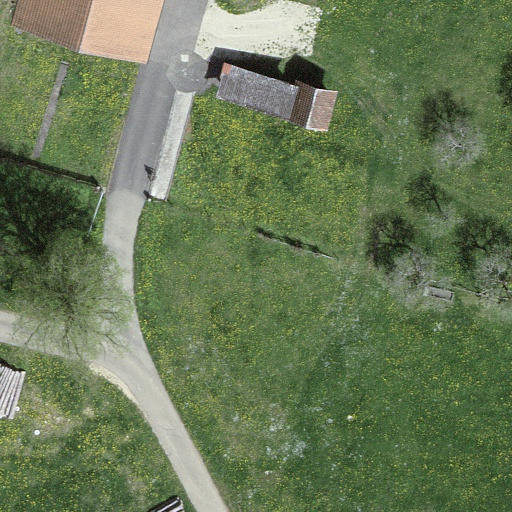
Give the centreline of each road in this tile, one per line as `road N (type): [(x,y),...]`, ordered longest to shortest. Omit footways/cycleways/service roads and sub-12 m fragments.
road 1 (unclassified): [(210,511),(135,372)]
road 2 (track): [(135,372),(0,333)]
